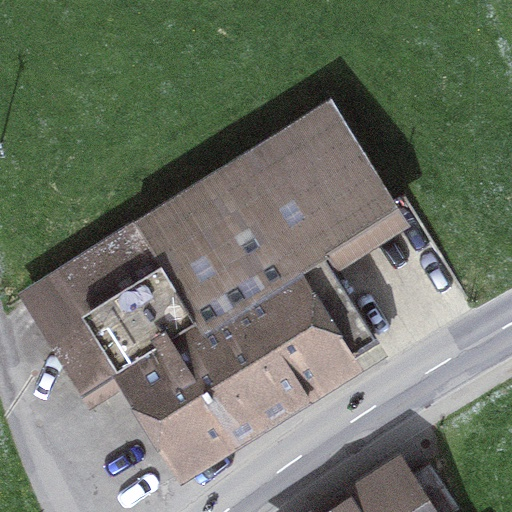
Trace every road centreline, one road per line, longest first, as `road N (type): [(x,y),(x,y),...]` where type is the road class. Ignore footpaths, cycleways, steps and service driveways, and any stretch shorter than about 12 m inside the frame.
road 1 (secondary): [(229,511),(402,387),(511,320)]
road 2 (track): [(76,511),(38,441),(0,340)]
